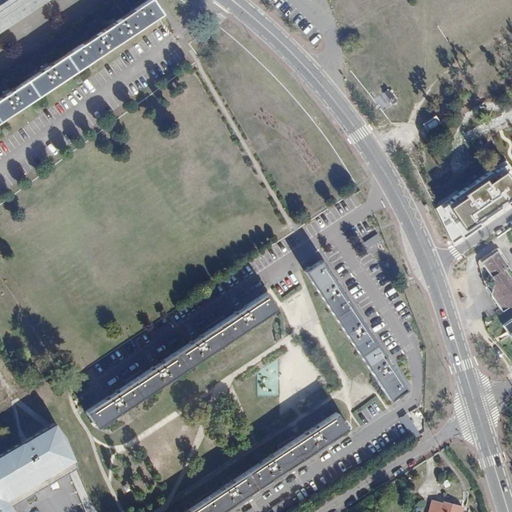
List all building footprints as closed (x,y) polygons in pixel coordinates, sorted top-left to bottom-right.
[(151,0),(149,0),(0,98),(0,119),(161,14),(151,0)] [(0,0),(0,31),(47,0),(0,0)] [(384,111),(398,99),(387,87),(374,99),(384,111)] [(435,115),(422,124),(427,132),(441,123),(435,115)] [(511,168),(506,160),(435,206),(453,243),(511,202),(511,168)] [(378,232),(365,241),(369,249),(383,240),(378,232)] [(493,294),(504,310),(511,304),(511,284),(502,270),(506,267),(495,251),(479,262),(492,282),(493,294)] [(321,263),(305,273),(389,400),(404,390),(321,263)] [(265,296),(85,412),(95,428),(275,312),(265,296)] [(511,319),(501,327),(511,342),(511,319)] [(418,408),(410,412),(417,422),(424,418),(418,408)] [(410,438),(420,435),(411,412),(402,416),(410,438)] [(335,413),(185,511),(219,511),(346,429),(335,413)] [(456,470),(440,473),(442,486),(458,483),(456,470)] [(433,502),(432,511),(462,511),(464,503),(445,500),(444,503),(433,502)]
